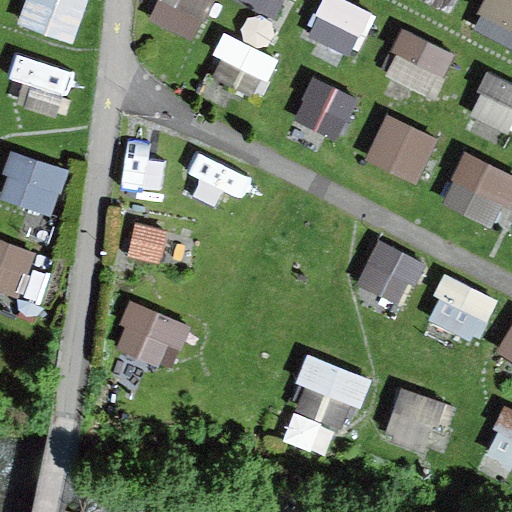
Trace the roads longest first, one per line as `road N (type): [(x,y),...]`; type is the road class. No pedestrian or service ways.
road 1 (unclassified): [(42,511),(118,75),(120,0)]
road 2 (track): [(118,75),(182,123),(511,290)]
